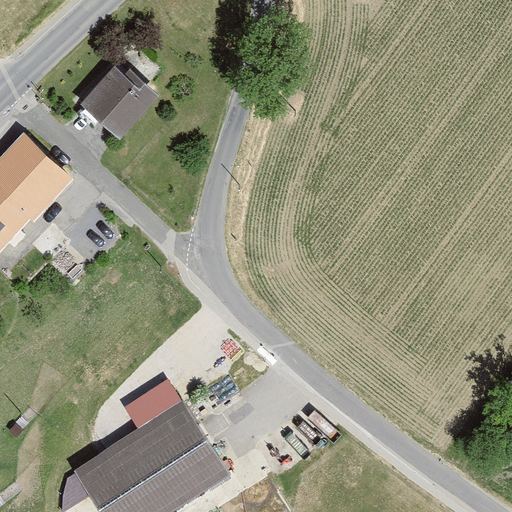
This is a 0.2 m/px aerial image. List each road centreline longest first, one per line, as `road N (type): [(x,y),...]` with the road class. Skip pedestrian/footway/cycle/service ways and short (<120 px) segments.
road 1 (residential): [(207,267),(221,294),(307,373),(491,511)]
road 2 (residential): [(262,0),(219,179),(207,267)]
road 3 (residential): [(5,90),(207,267)]
road 4 (tertiary): [(106,0),(5,90)]
